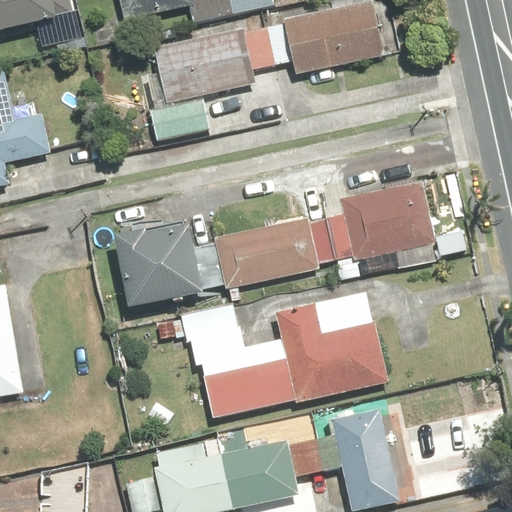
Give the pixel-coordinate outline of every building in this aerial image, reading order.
[(0,0),(0,28),(78,11),(75,0),(0,0)] [(119,0),(125,24),(190,10),(194,26),(276,8),(274,0),(119,0)] [(244,31),(156,50),(161,76),(148,79),(156,113),(151,114),(157,144),(211,133),(204,102),(176,108),(175,104),(256,87),(253,72),(293,64),(296,79),(387,59),(375,4),(285,24),(285,26),(245,35),(244,31)] [(4,70),(0,70),(0,191),(12,189),(7,167),(53,158),(44,112),(14,118),(4,70)] [(344,186),(321,191),(327,221),(309,225),(308,221),(215,241),(216,246),(194,250),(188,225),(113,241),(129,313),(204,297),(203,292),(225,288),(226,292),(320,272),(319,266),(353,259),(354,263),(396,254),(400,270),(439,261),(423,184),(347,200),(344,186)] [(0,399),(25,395),(6,286),(0,287),(0,399)] [(237,303),(184,315),(183,316),(185,326),(162,324),(161,340),(189,341),(190,348),(245,335),(237,303)] [(287,362),(204,379),(213,422),(390,385),(377,324),(322,335),(316,307),(277,315),(287,362)] [(234,511),(301,498),(297,481),(342,471),(350,511),(377,511),(402,507),(390,450),(405,446),(398,414),(383,417),(382,411),(332,421),(335,438),(290,447),(287,430),(158,457),(160,470),(155,471),(157,478),(126,484),(132,511),(234,511)] [(87,511),(90,465),(42,474),(40,511),(87,511)]
